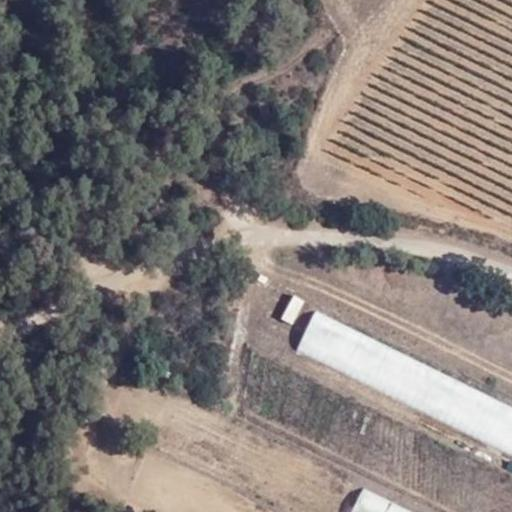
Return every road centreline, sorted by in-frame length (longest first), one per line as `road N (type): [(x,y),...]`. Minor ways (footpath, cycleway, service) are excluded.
road 1 (unclassified): [(511,277),(381,237),(277,227),(178,253)]
road 2 (track): [(178,253),(0,338)]
